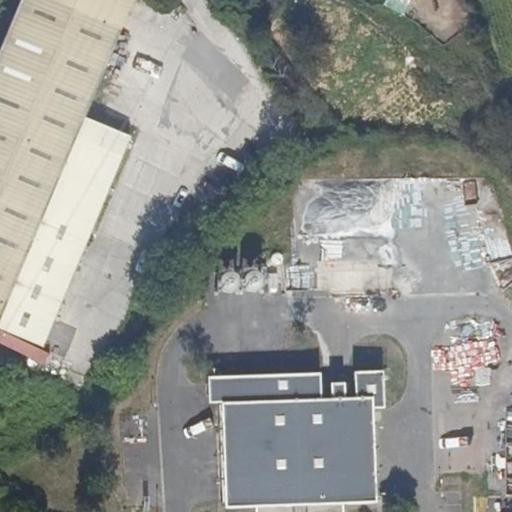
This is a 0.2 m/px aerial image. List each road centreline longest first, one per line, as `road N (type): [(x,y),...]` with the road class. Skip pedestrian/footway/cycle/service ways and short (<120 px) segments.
road 1 (unknown): [(183,511),(189,368),(199,349),(262,315),(416,313),(428,511)]
road 2 (unknown): [(134,209),(203,66),(203,25),(187,0)]
